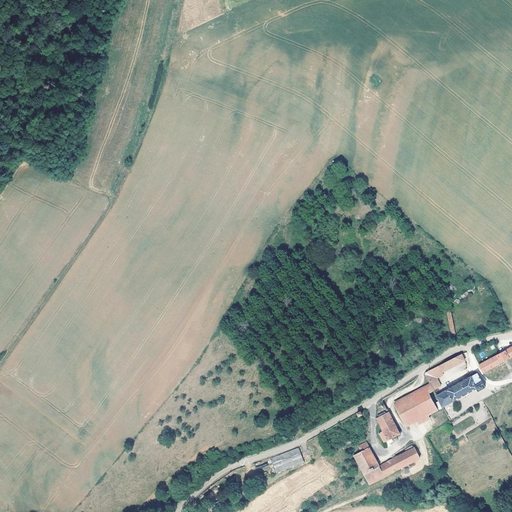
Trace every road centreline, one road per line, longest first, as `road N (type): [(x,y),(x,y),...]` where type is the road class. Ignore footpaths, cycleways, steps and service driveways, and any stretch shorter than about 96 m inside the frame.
road 1 (track): [(176,0),(145,131),(69,265),(0,360)]
road 2 (unclassified): [(174,511),(225,472),(300,440),(458,350),(511,337)]
